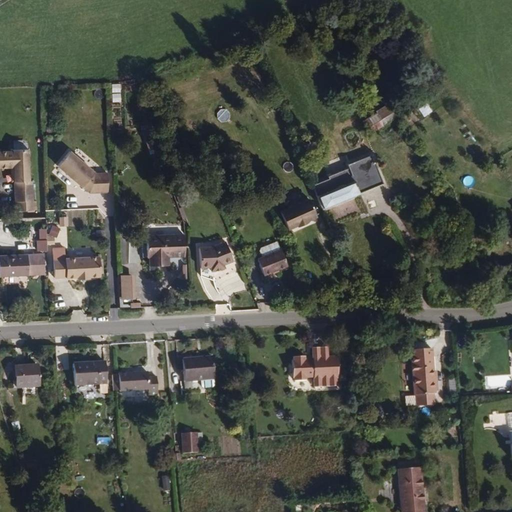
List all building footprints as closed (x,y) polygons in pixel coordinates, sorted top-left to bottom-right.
[(373,126),(392,113),(387,105),(367,118),(373,126)] [(72,151),(60,167),(84,185),(86,184),(91,189),(108,189),(107,171),(96,171),(72,151)] [(389,181),(377,152),(353,163),(354,166),(333,175),(334,178),(323,183),(322,190),(328,207),(365,191),(363,189),(369,186),(370,189),(389,181)] [(16,156),(0,156),(0,171),(16,170),(18,205),(35,204),(34,185),(32,185),(31,154),(16,155),(16,156)] [(319,216),(313,199),(284,209),(290,227),(300,223),(310,220),(319,216)] [(186,257),(186,235),(147,236),(148,258),(150,258),(151,267),(162,267),(162,258),(170,258),(186,257)] [(232,261),(224,242),(212,246),(200,246),(196,248),(198,270),(210,266),(210,271),(216,271),(223,268),(223,265),(232,261)] [(277,249),(253,259),(259,275),(283,266),(277,249)] [(0,255),(0,275),(37,274),(36,254),(0,255)] [(101,256),(55,257),(56,277),(68,277),(68,278),(79,278),(79,280),(90,280),(90,278),(101,278),(101,256)] [(170,266),(170,258),(162,258),(162,267),(170,266)] [(137,297),(137,280),(127,281),(127,297),(137,297)] [(305,350),(293,350),(293,354),(291,354),(291,373),(294,374),(294,376),(306,376),(306,373),(313,373),(313,383),(337,382),(337,374),(339,374),(338,352),(328,353),(327,343),(312,344),(312,354),(305,354),(305,350)] [(439,387),(438,371),(435,371),(434,345),(412,346),(414,391),(435,390),(435,387),(439,387)] [(214,356),(185,359),(187,383),(216,380),(214,356)] [(106,358),(74,359),(74,381),(107,380),(106,358)] [(38,361),(16,362),(17,384),(39,383),(38,361)] [(149,367),(120,369),(121,386),(149,384),(150,391),(159,390),(158,371),(150,372),(149,367)] [(454,376),(447,377),(449,392),(456,391),(454,376)] [(435,401),(435,390),(414,391),(414,401),(435,401)] [(511,438),(511,415),(502,417),(502,425),(511,425),(511,439),(511,438)] [(196,432),(182,434),(183,451),(198,451),(196,432)] [(421,511),(419,470),(398,472),(401,511),(421,511)]
